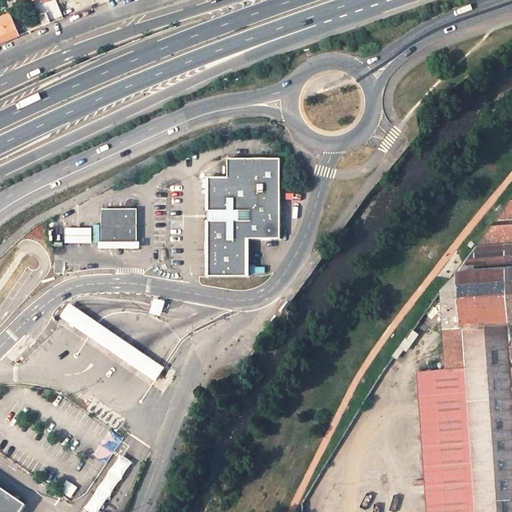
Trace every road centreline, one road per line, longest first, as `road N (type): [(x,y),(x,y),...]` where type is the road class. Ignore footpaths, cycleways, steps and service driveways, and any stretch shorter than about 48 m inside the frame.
road 1 (motorway): [(0,172),(351,2)]
road 2 (motorway): [(0,145),(200,56),(351,2)]
road 3 (motorway): [(292,0),(0,119)]
road 4 (secondary): [(0,212),(180,123),(242,106)]
road 5 (motorway): [(229,0),(110,37),(0,86)]
road 6 (residential): [(0,59),(155,0)]
road 7 (secondary): [(386,65),(436,27),(507,0)]
